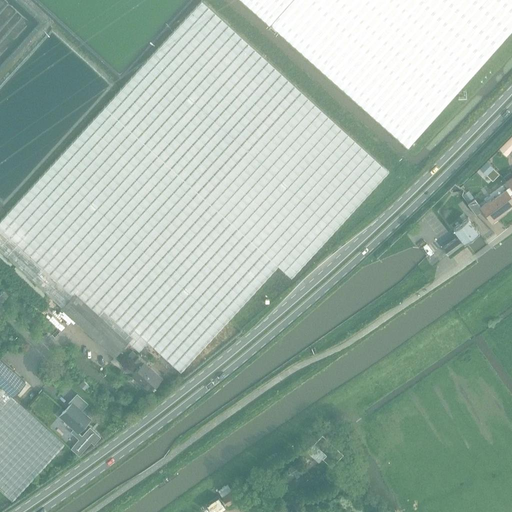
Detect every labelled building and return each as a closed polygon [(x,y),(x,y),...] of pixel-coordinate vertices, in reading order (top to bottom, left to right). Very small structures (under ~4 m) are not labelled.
[(388,171),(199,0),(197,0),(0,217),(0,249),(62,306),(75,292),(128,341),(139,351),(147,341),(181,372),(229,319),(278,266),(291,278),(388,171)] [(511,0),(242,0),(400,141),(408,147),(460,88),(511,30),(511,0)] [(508,154),(511,149),(511,135),(500,147),(508,154)] [(486,175),(493,168),(486,161),(479,168),(486,175)] [(511,188),(511,189),(511,174),(510,172),(503,177),(511,188)] [(468,202),(474,198),(468,190),(462,195),(468,202)] [(511,205),(511,198),(506,191),(487,205),(486,203),(481,207),(475,199),(468,203),(476,214),(483,210),(492,222),(497,218),(496,217),(511,205)] [(458,236),(442,248),(447,255),(463,243),(478,232),(468,218),(453,229),(458,236)] [(75,292),(62,306),(61,308),(114,356),(128,341),(75,292)] [(136,354),(132,350),(127,355),(131,359),(136,354)] [(12,396),(25,381),(0,358),(0,385),(1,386),(12,396)] [(144,383),(142,385),(140,387),(148,394),(153,388),(154,389),(156,387),(155,386),(162,379),(138,358),(133,363),(139,368),(133,374),(144,383)] [(79,385),(85,390),(89,386),(83,380),(79,385)] [(0,490),(12,502),(60,449),(64,445),(12,396),(1,386),(0,387),(0,490)] [(70,404),(59,416),(73,429),(71,431),(79,439),(71,447),(79,454),(91,441),(94,443),(100,436),(90,426),(82,435),(78,432),(90,419),(81,411),(88,403),(77,392),(68,402),(70,404)] [(332,466),(343,454),(321,435),(314,443),(326,454),(322,458),(332,466)] [(227,505),(237,499),(227,485),(218,492),(227,505)]
